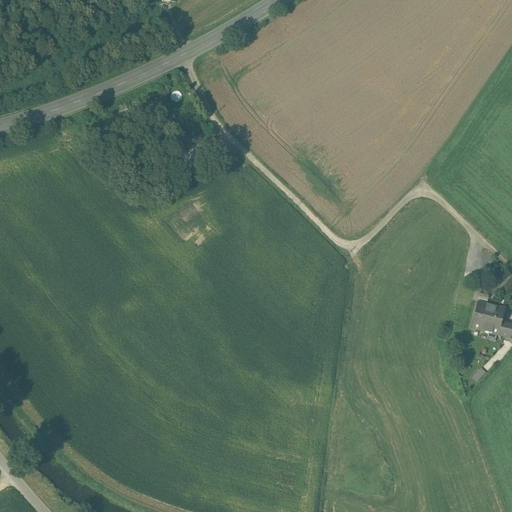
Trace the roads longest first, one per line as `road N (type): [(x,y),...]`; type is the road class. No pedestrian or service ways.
road 1 (track): [(165,0),(210,119),(332,237),(349,247),(367,239),(414,192),(429,188),(511,266)]
road 2 (secondary): [(0,127),(186,54),(277,0)]
